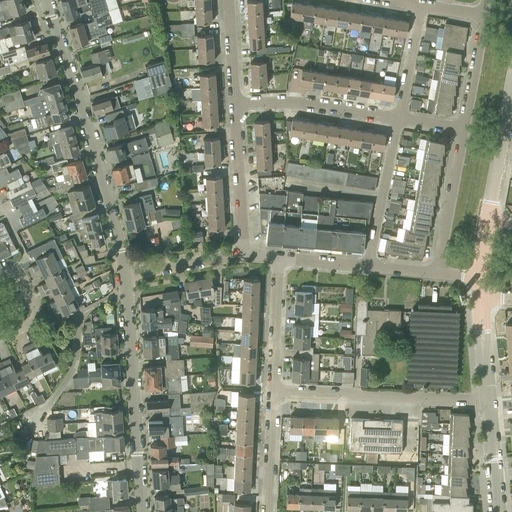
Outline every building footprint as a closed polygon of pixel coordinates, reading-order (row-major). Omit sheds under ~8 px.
[(0,0),(0,9),(23,2),(22,0),(0,0)] [(61,0),(60,0),(63,10),(90,2),(89,0),(61,0)] [(109,10),(105,0),(94,0),(90,2),(63,10),(66,19),(79,16),(78,13),(91,9),(93,15),(109,10)] [(210,0),(195,0),(196,10),(211,9),(210,0)] [(247,13),(262,12),(262,0),(247,1),(247,13)] [(23,2),(0,9),(0,23),(0,24),(0,22),(0,18),(26,10),(23,2)] [(301,19),(304,4),(292,2),(290,17),(301,19)] [(313,21),(315,6),(304,4),(301,19),(313,21)] [(324,23),(327,8),(315,6),(313,21),(324,23)] [(336,24),(339,10),(327,8),(324,23),(336,24)] [(211,9),(196,10),(196,23),(212,22),(211,9)] [(109,10),(93,15),(95,21),(84,24),(83,23),(69,27),(72,37),(105,26),(113,24),(109,10)] [(348,26),(350,12),(339,10),(336,24),(348,26)] [(248,25),(263,24),(262,12),(247,13),(248,25)] [(359,28),(362,14),(350,12),(348,26),(359,28)] [(371,30),(374,15),(362,14),(359,28),(371,30)] [(383,32),(385,17),(374,15),(371,30),(383,32)] [(394,34),(397,19),(385,17),(383,32),(394,34)] [(397,19),(394,34),(406,36),(408,21),(397,19)] [(0,38),(31,28),(29,20),(0,28),(0,38)] [(443,36),(465,40),(466,35),(468,27),(445,23),(443,36)] [(249,37),(264,36),(263,24),(248,25),(249,37)] [(105,26),(72,37),(75,46),(87,42),(86,39),(106,33),(105,26)] [(426,26),(425,33),(437,35),(438,29),(426,26)] [(31,28),(0,38),(0,53),(2,53),(7,51),(6,46),(34,37),(31,28)] [(128,43),(145,38),(143,32),(127,37),(128,43)] [(437,35),(425,33),(424,39),(436,41),(437,35)] [(98,38),(100,44),(112,40),(110,34),(98,38)] [(198,49),(214,48),(213,35),(197,36),(198,49)] [(264,36),(249,37),(249,49),(265,48),(264,36)] [(465,40),(443,36),(440,49),(443,50),(461,53),(463,54),(464,46),(465,40)] [(117,39),(112,40),(100,44),(101,47),(118,42),(117,39)] [(24,46),(7,51),(2,53),(4,60),(8,58),(10,65),(28,59),(49,52),(47,43),(26,50),(24,46)] [(214,48),(198,49),(199,62),(214,61),(214,48)] [(85,81),(102,76),(99,64),(109,61),(105,49),(90,53),(93,65),(82,68),(85,81)] [(443,50),(441,60),(459,63),(461,64),(461,53),(443,50)] [(354,53),(351,70),(361,71),(364,55),(354,53)] [(251,75),(266,74),(265,62),(269,61),(269,55),(257,56),(257,62),(250,62),(251,75)] [(51,58),(36,63),(41,78),(56,73),(51,58)] [(28,59),(10,65),(0,67),(0,74),(30,65),(28,59)] [(459,63),(441,60),(436,59),(434,69),(439,70),(457,73),(459,74),(459,63)] [(146,66),(148,75),(167,69),(165,60),(146,66)] [(167,69),(148,75),(153,95),(172,89),(167,69)] [(311,86),(314,71),(302,69),(299,84),(311,86)] [(457,73),(439,70),(438,80),(455,83),(457,84),(457,73)] [(323,88),(325,73),(314,71),(311,86),(323,88)] [(200,87),(216,87),(215,73),(200,74),(200,87)] [(334,90),(337,75),(325,73),(323,88),(334,90)] [(267,85),(266,74),(251,75),(252,86),(267,85)] [(346,92),(349,77),(337,75),(334,90),(346,92)] [(426,84),(427,77),(416,75),(414,82),(426,84)] [(358,94),(360,79),(349,77),(346,92),(358,94)] [(369,96),(372,81),(360,79),(358,94),(369,96)] [(455,83),(438,80),(436,90),(453,93),(455,94),(455,83)] [(381,98),(384,83),(372,81),(369,96),(381,98)] [(5,112),(31,104),(63,95),(59,83),(42,88),(44,93),(23,100),(19,89),(0,96),(5,112)] [(384,83),(381,98),(393,100),(395,85),(384,83)] [(216,87),(200,87),(201,100),(217,99),(216,87)] [(453,93),(436,90),(434,100),(451,103),(453,104),(453,93)] [(63,95),(31,104),(35,118),(51,113),(67,108),(63,95)] [(96,114),(120,107),(116,95),(108,97),(92,102),(96,114)] [(217,99),(201,100),(197,100),(197,107),(201,106),(202,113),(217,112),(217,99)] [(451,103),(434,100),(432,110),(451,114),(451,103)] [(67,108),(51,113),(35,118),(37,126),(69,117),(67,108)] [(104,126),(103,126),(107,138),(107,137),(128,131),(124,117),(125,117),(123,110),(105,115),(105,116),(106,116),(108,122),(109,121),(110,124),(104,126)] [(217,112),(202,113),(203,126),(218,125),(217,112)] [(173,119),(153,125),(160,145),(174,141),(173,138),(171,132),(176,130),(173,119)] [(301,136),(304,121),(292,119),(290,134),(301,136)] [(255,132),(269,131),(269,121),(254,121),(255,132)] [(315,123),(304,121),(301,136),(313,137),(315,123)] [(315,123),(313,137),(325,140),(328,125),(315,123)] [(328,125),(325,140),(336,141),(338,127),(328,125)] [(0,140),(8,136),(2,128),(0,126),(0,140)] [(49,147),(54,145),(76,138),(72,126),(51,132),(53,138),(50,139),(49,141),(48,144),(48,146),(49,147)] [(348,143),(350,129),(338,127),(336,141),(348,143)] [(7,134),(11,139),(26,135),(25,129),(7,134)] [(360,145),(362,131),(350,129),(348,143),(360,145)] [(270,143),(269,131),(255,132),(255,144),(270,143)] [(371,147),(374,133),(362,131),(360,145),(371,147)] [(374,133),(371,147),(383,149),(385,135),(374,133)] [(26,135),(11,139),(21,154),(31,151),(26,135)] [(76,138),(54,145),(58,158),(79,151),(76,138)] [(204,152),(220,151),(219,138),(203,139),(204,152)] [(140,151),(137,139),(106,149),(107,150),(106,151),(108,154),(108,155),(110,161),(140,151)] [(426,139),(424,149),(442,153),(444,154),(444,143),(426,139)] [(270,143),(255,144),(256,156),(271,155),(270,143)] [(442,153),(424,149),(423,159),(440,163),(442,164),(442,153)] [(220,151),(204,152),(198,152),(198,159),(204,159),(205,165),(220,164),(220,151)] [(141,153),(131,156),(133,164),(151,159),(149,152),(141,154),(141,153)] [(0,169),(5,168),(11,165),(6,153),(0,156),(0,169)] [(271,155),(256,156),(257,169),(259,168),(259,174),(271,174),(271,168),(272,168),(271,155)] [(48,165),(51,164),(55,162),(53,156),(41,160),(42,164),(43,166),(48,165)] [(55,162),(51,164),(53,169),(61,167),(63,174),(84,168),(82,159),(67,164),(66,160),(55,163),(55,162)] [(440,163),(423,159),(421,169),(438,173),(440,174),(440,163)] [(292,175),(294,163),(288,162),(286,174),(292,175)] [(298,176),(300,164),(294,163),(292,175),(298,176)] [(131,164),(113,169),(116,183),(130,179),(129,177),(135,176),(131,164)] [(304,177),(306,165),(300,164),(298,176),(304,177)] [(310,178),(312,166),(306,165),(304,177),(310,178)] [(316,179),(318,167),(312,166),(310,178),(316,179)] [(322,180),(324,168),(318,167),(316,179),(322,180)] [(5,168),(0,169),(0,175),(1,177),(0,177),(0,186),(8,183),(17,178),(25,175),(22,168),(17,171),(17,169),(8,174),(5,168)] [(84,168),(63,174),(57,176),(59,181),(55,183),(56,186),(48,188),(51,191),(54,190),(73,185),(72,181),(87,177),(84,168)] [(328,181),(330,169),(324,168),(322,180),(328,181)] [(334,182),(336,170),(330,169),(328,181),(334,182)] [(438,173),(421,169),(419,180),(436,183),(437,183),(438,184),(438,173)] [(340,183),(342,171),(336,170),(334,182),(340,183)] [(346,184),(348,172),(342,171),(340,183),(346,184)] [(351,185),(354,173),(348,172),(346,184),(351,185)] [(357,186),(360,174),(354,173),(351,185),(357,186)] [(363,187),(365,175),(360,174),(357,186),(363,187)] [(369,188),(371,176),(365,175),(363,187),(369,188)] [(377,177),(371,176),(369,188),(375,189),(377,177)] [(206,190),(222,189),(221,177),(206,177),(206,190)] [(17,178),(8,183),(11,189),(6,191),(10,199),(43,182),(40,178),(30,183),(29,180),(20,185),(17,178)] [(135,189),(152,186),(150,179),(149,179),(134,183),(135,189)] [(436,183),(419,180),(417,190),(435,193),(436,194),(437,183),(436,183)] [(22,210),(30,206),(27,200),(37,195),(35,193),(47,188),(43,182),(10,199),(14,207),(19,204),(22,210)] [(73,185),(54,190),(56,196),(68,192),(70,199),(92,193),(89,184),(74,189),(73,185)] [(207,203),(223,202),(222,189),(206,190),(207,203)] [(298,243),(303,195),(303,192),(288,189),(287,196),(282,241),(298,243)] [(435,193),(417,190),(415,200),(433,203),(434,204),(435,193)] [(89,209),(88,207),(95,205),(92,193),(70,199),(74,214),(89,209)] [(282,241),(287,196),(259,193),(260,207),(261,232),(267,233),(266,240),(282,241)] [(138,202),(123,206),(125,217),(154,210),(149,194),(137,197),(138,202)] [(314,244),(319,197),(303,195),(298,243),(314,244)] [(330,246),(335,198),(319,197),(314,244),(330,246)] [(352,200),(335,198),(330,246),(346,248),(352,200)] [(352,200),(346,248),(363,249),(364,242),(365,242),(373,202),(352,200)] [(433,203),(415,200),(413,210),(431,213),(433,214),(433,203)] [(224,215),(223,202),(207,203),(208,216),(224,215)] [(30,206),(22,210),(25,216),(20,219),(24,227),(47,216),(43,207),(33,212),(30,206)] [(161,208),(154,210),(125,217),(129,230),(152,224),(151,221),(157,220),(158,223),(165,221),(161,208)] [(89,209),(74,214),(69,215),(73,222),(73,221),(76,231),(81,230),(101,225),(98,213),(90,216),(89,209)] [(431,213),(413,210),(411,220),(429,223),(431,224),(431,213)] [(60,211),(50,217),(51,221),(62,217),(60,211)] [(224,215),(208,216),(209,229),(224,228),(224,215)] [(411,220),(410,229),(410,230),(427,233),(429,234),(429,223),(411,220)] [(0,243),(0,259),(11,254),(10,252),(16,249),(3,222),(0,223),(0,242),(0,244),(0,243)] [(101,242),(105,241),(101,225),(81,230),(84,243),(93,241),(94,244),(96,247),(100,246),(101,242)] [(410,230),(410,229),(405,229),(403,242),(425,246),(426,241),(426,240),(427,233),(410,230)] [(202,230),(192,232),(193,241),(203,239),(202,230)] [(177,243),(184,242),(182,232),(175,234),(177,243)] [(61,242),(68,239),(65,233),(58,237),(61,242)] [(150,246),(159,245),(158,236),(149,238),(150,246)] [(49,252),(36,258),(38,263),(28,267),(31,272),(57,260),(63,257),(54,238),(45,243),(49,252)] [(403,242),(387,239),(384,252),(422,259),(424,251),(424,252),(425,246),(403,242)] [(85,249),(84,244),(77,246),(85,264),(96,261),(94,254),(88,255),(87,249),(85,249)] [(69,254),(76,251),(74,245),(66,249),(69,254)] [(76,251),(69,254),(71,259),(78,255),(76,251)] [(57,260),(31,272),(33,277),(42,273),(44,277),(61,269),(57,260)] [(77,273),(85,269),(83,264),(75,268),(77,273)] [(66,266),(61,269),(44,277),(46,281),(37,286),(40,291),(66,279),(71,276),(66,266)] [(85,269),(77,273),(80,277),(87,274),(85,269)] [(198,279),(200,295),(212,293),(216,295),(215,305),(221,304),(222,287),(213,286),(211,277),(198,279)] [(98,278),(92,282),(95,287),(101,284),(98,278)] [(243,292),(259,292),(259,279),(244,278),(243,292)] [(66,279),(40,291),(42,296),(51,292),(53,296),(70,288),(66,279)] [(200,295),(198,279),(185,282),(187,297),(200,295)] [(84,287),(86,291),(94,287),(92,283),(84,287)] [(295,302),(311,302),(312,292),(316,292),(316,286),(302,285),(302,291),(296,291),(295,302)] [(70,288),(53,296),(55,300),(46,304),(48,309),(74,297),(70,288)] [(179,300),(178,292),(178,290),(162,293),(164,303),(179,300)] [(178,292),(179,300),(180,304),(186,303),(184,291),(178,292)] [(235,304),(258,305),(259,292),(243,292),(243,298),(240,297),(240,302),(236,301),(235,304)] [(356,309),(367,310),(368,295),(357,295),(356,309)] [(74,297),(48,309),(51,315),(60,310),(62,315),(79,307),(74,297)] [(300,319),(315,319),(315,313),(311,313),(311,302),(295,302),(295,313),(301,313),(300,319)] [(351,312),(352,304),(340,303),(340,311),(351,312)] [(412,311),(409,377),(414,377),(414,385),(448,386),(449,379),(454,379),(457,313),(450,313),(451,310),(451,305),(418,303),(418,308),(418,311),(412,311)] [(242,317),(258,318),(258,305),(235,304),(235,307),(240,307),(240,310),(242,310),(242,317)] [(141,309),(141,318),(169,317),(180,319),(186,321),(187,315),(163,308),(141,309)] [(367,310),(356,309),(355,334),(362,335),(361,354),(375,354),(376,330),(400,331),(401,310),(388,309),(388,311),(367,310)] [(211,315),(202,315),(201,323),(212,325),(211,315)] [(170,330),(178,332),(180,319),(169,317),(141,318),(142,327),(163,326),(163,331),(170,330)] [(241,330),(257,331),(258,318),(242,317),(241,330)] [(294,335),(310,336),(310,325),(314,325),(315,319),(300,319),(300,324),(294,324),(294,335)] [(83,344),(96,343),(117,342),(116,333),(112,333),(111,327),(95,328),(96,332),(92,333),(91,320),(85,321),(83,344)] [(203,327),(202,336),(211,336),(211,328),(203,327)] [(352,330),(340,329),(340,337),(351,338),(352,330)] [(241,343),(257,344),(257,331),(241,330),(241,343)] [(212,347),(213,337),(211,336),(202,336),(191,335),(190,345),(212,347)] [(299,353),(313,353),(313,347),(309,347),(310,336),(294,335),(293,347),(299,347),(299,353)] [(143,346),(172,344),(171,336),(143,337),(143,346)] [(29,345),(42,371),(56,364),(50,351),(43,355),(36,341),(29,345)] [(118,351),(117,342),(96,343),(97,351),(89,351),(87,358),(115,356),(115,351),(118,351)] [(240,356),(256,357),(257,344),(241,343),(240,356)] [(172,344),(143,346),(144,355),(167,354),(167,359),(179,358),(178,344),(172,344)] [(42,371),(29,345),(22,348),(29,361),(21,365),(23,369),(29,381),(32,382),(36,380),(37,377),(35,374),(42,371)] [(292,369),(318,370),(319,353),(313,353),(299,353),(299,358),(293,358),(292,369)] [(240,369),(255,369),(256,357),(240,356),(240,369)] [(29,381),(23,369),(17,372),(10,358),(3,362),(15,387),(29,381)] [(179,358),(167,359),(167,366),(145,367),(145,378),(178,375),(185,375),(184,358),(179,358)] [(15,387),(3,362),(0,363),(0,373),(2,379),(0,379),(0,392),(1,394),(15,387)] [(79,377),(119,374),(118,362),(102,363),(102,368),(96,368),(96,371),(89,372),(88,369),(80,369),(78,371),(79,377)] [(361,368),(360,385),(368,386),(369,368),(361,368)] [(255,369),(240,369),(239,382),(255,383),(255,369)] [(318,370),(292,369),(292,380),(318,381),(318,370)] [(353,383),(354,372),(336,371),(335,381),(341,381),(341,382),(353,383)] [(119,374),(79,377),(73,377),(74,387),(89,386),(89,381),(104,381),(104,386),(120,385),(119,374)] [(188,375),(185,375),(178,375),(145,378),(146,389),(169,388),(169,393),(181,393),(180,379),(189,378),(188,375)] [(190,407),(191,411),(209,411),(217,390),(189,392),(190,407)] [(214,404),(217,405),(225,405),(225,399),(220,398),(221,390),(220,390),(218,393),(214,404)] [(42,394),(37,396),(41,404),(46,401),(42,394)] [(239,394),(238,406),(254,406),(254,394),(239,394)] [(41,404),(37,396),(33,398),(36,406),(41,404)] [(190,407),(179,407),(179,399),(147,401),(148,410),(169,409),(169,415),(182,414),(191,414),(191,411),(190,407)] [(95,412),(95,421),(122,420),(122,410),(117,410),(116,405),(105,406),(106,411),(95,412)] [(254,406),(238,406),(238,418),(253,419),(254,406)] [(9,410),(12,417),(17,415),(14,407),(9,410)] [(422,422),(432,423),(437,423),(438,416),(435,416),(435,412),(422,411),(422,422)] [(450,424),(468,424),(468,425),(470,425),(468,414),(450,413),(450,424)] [(183,435),(182,414),(169,415),(162,415),(162,420),(148,421),(149,432),(162,431),(163,436),(175,435),(183,435)] [(290,432),(302,432),(303,416),(290,416),(290,432)] [(303,416),(302,432),(302,439),(314,439),(314,433),(315,417),(303,416)] [(315,417),(314,433),(326,433),(326,417),(315,417)] [(326,417),(326,433),(338,434),(339,418),(326,417)] [(253,419),(238,418),(237,430),(253,431),(253,419)] [(351,418),(350,450),(402,452),(403,420),(351,418)] [(87,422),(89,437),(122,435),(122,430),(123,430),(122,420),(95,421),(87,422)] [(62,424),(48,425),(48,431),(49,431),(49,433),(45,433),(45,440),(60,439),(60,430),(63,430),(62,424)] [(468,424),(450,424),(449,434),(467,435),(469,435),(468,425),(468,424)] [(253,431),(237,430),(237,442),(252,443),(253,431)] [(123,434),(122,435),(89,437),(60,439),(45,440),(39,440),(37,452),(36,461),(35,469),(33,486),(60,484),(58,454),(76,452),(76,458),(89,458),(88,451),(124,449),(123,435),(123,434)] [(467,435),(449,434),(449,444),(467,445),(469,445),(467,435)] [(175,435),(163,436),(161,436),(162,445),(150,445),(152,465),(181,463),(189,463),(189,458),(179,458),(178,456),(167,456),(166,447),(175,447),(175,435)] [(252,443),(237,442),(236,448),(218,448),(218,453),(226,453),(236,454),(252,455),(252,443)] [(467,445),(449,444),(449,454),(466,455),(468,455),(467,445)] [(236,466),(251,467),(252,455),(236,454),(236,466)] [(466,455),(449,454),(448,464),(466,465),(466,466),(468,465),(466,455)] [(26,468),(35,469),(36,461),(27,459),(26,468)] [(466,465),(448,464),(448,475),(466,475),(466,476),(467,476),(466,466),(466,465)] [(236,466),(235,478),(251,478),(251,467),(236,466)] [(414,480),(414,467),(397,467),(397,472),(407,472),(406,480),(414,480)] [(168,475),(168,469),(152,471),(154,486),(168,485),(169,490),(181,489),(179,474),(168,475)] [(448,475),(447,484),(447,485),(465,486),(467,486),(466,476),(466,475),(448,475)] [(251,478),(235,478),(234,490),(250,491),(251,478)] [(88,497),(88,504),(110,503),(110,497),(128,496),(126,479),(108,481),(109,489),(107,489),(108,496),(88,497)] [(425,483),(422,483),(418,483),(417,493),(425,494),(425,483)] [(447,485),(447,484),(441,484),(441,494),(447,495),(467,496),(466,495),(465,486),(447,485)] [(185,495),(208,492),(208,485),(184,488),(185,495)] [(300,494),(299,507),(311,508),(312,489),(300,488),(300,494)] [(312,489),(311,508),(323,508),(324,489),(312,489)] [(324,489),(323,508),(335,509),(336,490),(324,489)] [(347,509),(359,510),(360,491),(348,490),(347,509)] [(360,491),(359,510),(371,510),(372,491),(360,491)] [(372,491),(371,510),(383,511),(384,492),(372,491)] [(384,492),(383,511),(395,511),(396,492),(384,492)] [(396,492),(395,511),(407,511),(408,493),(396,492)] [(287,507),(299,507),(300,494),(287,493),(287,507)] [(441,494),(433,494),(432,498),(426,498),(426,503),(425,511),(472,511),(472,503),(468,503),(469,495),(466,495),(467,496),(447,495),(441,494)] [(184,505),(183,497),(170,499),(170,495),(154,497),(156,508),(181,505),(183,505),(184,505)] [(6,503),(0,505),(0,511),(1,511),(8,509),(6,503)] [(110,503),(88,504),(89,510),(105,509),(105,511),(129,511),(128,506),(111,508),(110,503)]
